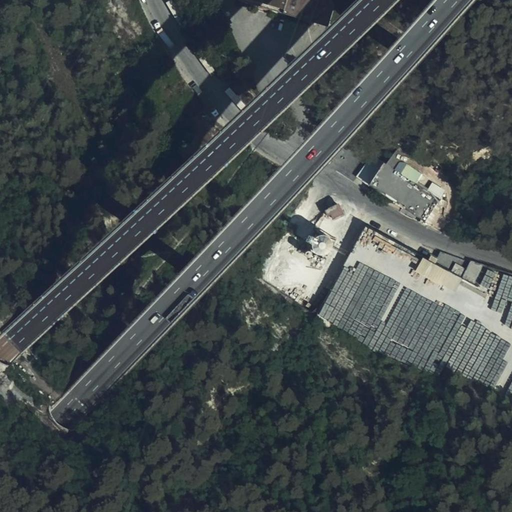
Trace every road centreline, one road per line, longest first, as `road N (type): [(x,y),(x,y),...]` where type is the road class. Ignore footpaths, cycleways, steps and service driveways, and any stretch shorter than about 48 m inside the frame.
road 1 (motorway): [(0,486),(450,0)]
road 2 (motorway): [(375,0),(0,355)]
road 3 (unclassified): [(158,0),(224,103),(285,159),(431,242),(511,265)]
